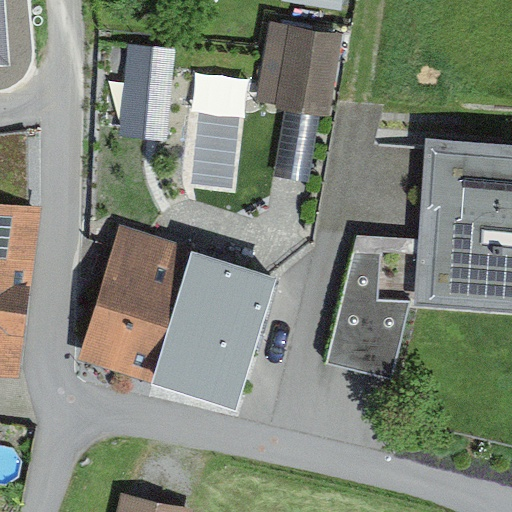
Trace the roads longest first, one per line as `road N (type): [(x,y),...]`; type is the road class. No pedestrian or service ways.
road 1 (residential): [(72,398),(511,502)]
road 2 (residential): [(72,398),(66,321),(74,0)]
